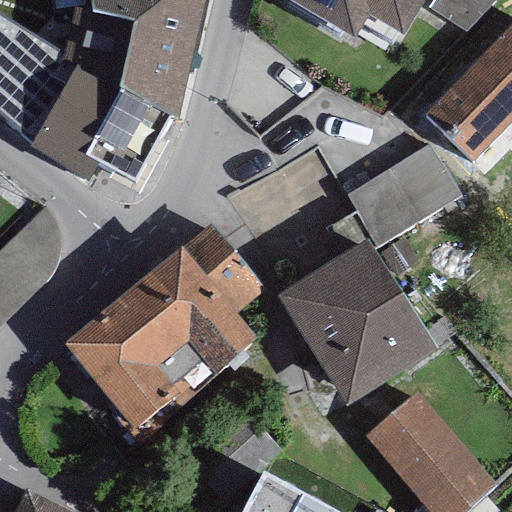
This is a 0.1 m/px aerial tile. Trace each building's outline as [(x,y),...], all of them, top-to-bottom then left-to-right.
[(91,1),(83,0),(81,0),(67,76),(30,141),(76,169),(87,151),(83,148),(120,79),(133,9),(91,1)] [(203,0),(90,0),(91,1),(133,9),(120,79),(171,106),(180,111),(203,0)] [(307,0),(355,28),(369,4),(404,25),(418,0),(307,0)] [(499,0),(431,0),(427,7),(475,38),(499,0)] [(511,115),(511,18),(424,109),(473,156),(511,115)] [(171,106),(120,79),(83,148),(87,151),(134,176),(171,106)] [(428,143),(347,193),(378,242),(459,192),(428,143)] [(65,338),(133,422),(152,407),(160,417),(218,370),(215,366),(257,333),(234,304),(259,284),(209,222),(65,338)] [(435,345),(366,236),(276,288),(347,400),(435,345)] [(417,390),(366,431),(434,511),(462,511),(495,482),(417,390)] [(333,511),(262,473),(240,511),(333,511)] [(84,511),(27,481),(11,511),(84,511)]
